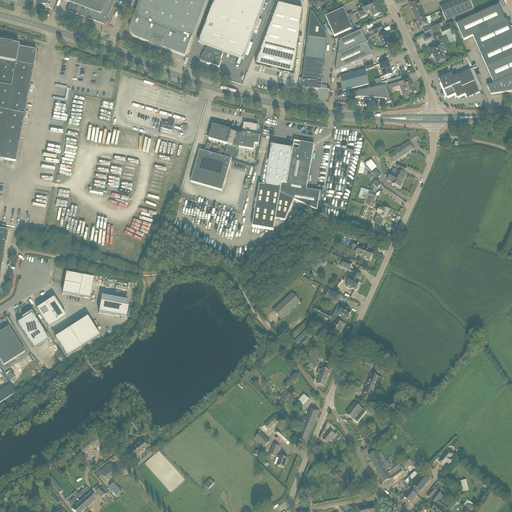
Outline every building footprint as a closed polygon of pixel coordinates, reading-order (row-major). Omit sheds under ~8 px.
[(54,0),(42,0),(41,5),(46,6),(46,8),(52,10),(56,1),(54,0)] [(61,0),(70,3),(67,11),(104,25),(113,0),(61,0)] [(195,31),(206,0),(140,0),(130,26),(130,27),(130,28),(130,29),(130,30),(130,31),(130,32),(131,33),(131,34),(131,35),(132,35),(132,36),(133,37),(134,37),(134,38),(135,39),(136,39),(137,39),(151,45),(153,45),(153,46),(155,47),(157,48),(158,48),(160,47),(161,48),(185,57),(195,31)] [(245,56),(265,0),(215,0),(199,44),(207,47),(206,49),(206,48),(204,54),(203,54),(201,59),(207,62),(206,64),(209,65),(210,64),(219,67),(221,61),(220,60),(223,55),(222,54),(223,53),(237,58),(239,54),(245,56)] [(325,4),(322,0),(310,0),(317,10),(325,4)] [(375,0),(373,0),(371,1),(362,5),(364,8),(362,9),(362,10),(358,12),(361,18),(365,16),(371,13),(373,18),(378,15),(379,17),(382,16),(381,14),(379,7),(378,8),(377,6),(378,5),(375,0)] [(474,10),(470,0),(455,0),(440,6),(446,21),(474,10)] [(417,1),(414,3),(409,5),(417,22),(426,18),(422,8),(421,9),(420,6),(419,4),(418,4),(417,1)] [(294,75),(303,10),(291,7),(278,4),(255,65),(294,75)] [(511,31),(507,21),(506,22),(498,6),(494,8),(456,24),(464,41),(473,37),(494,84),(487,87),(491,95),(511,92),(511,31)] [(325,17),(334,37),(353,29),(344,9),(325,17)] [(321,91),(327,40),(326,40),(326,35),(312,13),(311,13),(301,88),(321,91)] [(429,25),(426,18),(417,22),(420,29),(429,25)] [(432,32),(446,24),(444,20),(430,27),(432,32)] [(373,33),(369,35),(371,37),(380,33),(381,36),(379,36),(384,48),(392,44),(387,33),(383,34),(382,32),(383,31),(381,26),(372,30),(373,33)] [(338,56),(367,43),(364,36),(361,38),(359,33),(361,31),(362,31),(361,31),(357,33),(340,41),(338,56)] [(0,159),(16,162),(34,67),(16,63),(19,48),(19,46),(13,44),(1,42),(0,42),(0,159)] [(336,72),(368,57),(372,55),(369,56),(367,51),(370,50),(367,43),(338,56),(336,72)] [(439,44),(433,46),(428,48),(431,55),(433,54),(437,63),(446,59),(439,44)] [(388,62),(383,64),(380,65),(383,77),(392,74),(388,62)] [(369,85),(367,80),(365,70),(340,76),(344,91),(369,85)] [(470,70),(457,76),(465,95),(467,98),(480,93),(470,70)] [(443,78),(439,80),(447,98),(455,95),(457,98),(465,95),(457,76),(456,74),(455,73),(452,74),(443,78)] [(402,86),(400,80),(387,84),(389,90),(402,86)] [(415,92),(413,87),(414,87),(412,83),(403,87),(405,93),(402,94),(405,100),(409,98),(408,95),(415,92)] [(359,97),(364,98),(364,96),(385,98),(385,99),(387,99),(388,103),(391,102),(386,85),(354,93),(355,98),(359,97)] [(134,108),(160,113),(161,107),(135,102),(134,108)] [(162,122),(160,128),(172,132),(174,126),(175,123),(169,121),(168,124),(162,122)] [(200,151),(191,182),(222,192),(231,160),(232,158),(234,158),(235,158),(236,158),(237,158),(237,157),(238,156),(238,155),(239,149),(254,151),(255,145),(258,145),(259,145),(260,137),(259,137),(256,136),(258,125),(243,123),(243,124),(241,135),(240,135),(240,133),(237,132),(236,132),(236,134),(232,133),(231,133),(232,132),(232,131),(213,126),(213,125),(212,125),(208,140),(209,140),(227,145),(225,155),(224,155),(223,158),(209,153),(211,145),(207,144),(205,152),(200,151)] [(259,186),(252,227),(273,231),(276,219),(285,221),(295,201),(318,211),(321,192),(306,189),(314,145),(312,145),(311,142),(304,143),(300,143),(300,144),(292,146),(289,146),(288,149),(272,146),(264,187),(259,186)] [(394,163),(413,149),(408,142),(389,156),(394,163)] [(364,165),(371,172),(377,166),(371,159),(364,165)] [(397,169),(396,170),(393,169),(391,173),(387,181),(392,183),(391,184),(392,184),(392,185),(394,186),(395,185),(400,188),(400,187),(401,187),(402,184),(401,184),(406,175),(398,171),(399,170),(404,172),(406,168),(398,164),(396,169),(397,169)] [(361,188),(358,197),(365,199),(364,204),(363,206),(373,209),(375,204),(374,203),(376,197),(372,196),(373,192),(369,191),(361,188)] [(48,206),(50,195),(21,189),(19,201),(48,206)] [(65,205),(74,206),(76,196),(67,194),(65,205)] [(44,208),(38,207),(36,217),(42,218),(43,213),(45,214),(45,210),(43,210),(44,208)] [(376,219),(374,223),(381,226),(384,218),(386,218),(389,211),(383,208),(383,209),(380,207),(380,209),(379,208),(377,213),(380,215),(378,220),(376,219)] [(352,242),(352,244),(353,242),(355,243),(353,249),(356,250),(355,254),(370,261),(374,252),(367,249),(367,248),(352,242)] [(317,262),(313,265),(317,270),(321,266),(320,265),(324,261),(324,260),(322,258),(317,262)] [(352,264),(344,259),(340,267),(349,271),(352,264)] [(361,276),(357,274),(354,272),(351,278),(350,278),(349,278),(348,278),(347,279),(347,280),(347,281),(347,282),(348,282),(346,287),(351,290),(351,289),(356,291),(360,282),(359,282),(361,276)] [(91,291),(94,279),(66,274),(62,294),(90,299),(91,291)] [(324,297),(337,304),(341,296),(327,290),(324,297)] [(292,293),(273,311),(281,320),(301,303),(292,293)] [(128,307),(101,302),(102,296),(99,313),(115,316),(126,318),(128,307)] [(66,317),(54,298),(36,309),(48,328),(59,321),(66,317)] [(315,308),(313,312),(318,315),(324,318),(330,321),(328,325),(332,327),(330,331),(339,336),(344,325),(337,321),(338,319),(327,314),(315,308)] [(336,310),(333,316),(343,321),(345,318),(347,319),(348,318),(350,315),(351,312),(348,311),(349,310),(345,308),(345,309),(342,308),(340,312),(336,310)] [(22,318),(22,317),(21,318),(23,320),(17,324),(33,349),(48,340),(35,318),(36,318),(35,317),(34,317),(31,312),(22,318)] [(85,346),(99,337),(87,318),(55,338),(67,357),(85,346)] [(0,360),(3,366),(25,352),(8,327),(0,332),(0,360)] [(292,344),(297,350),(314,333),(309,328),(292,344)] [(319,363),(314,357),(308,361),(315,369),(318,366),(317,365),(319,363)] [(318,380),(317,384),(319,385),(324,387),(332,367),(327,366),(324,364),(322,370),(319,369),(317,374),(320,375),(320,376),(318,376),(317,380),(318,380)] [(369,377),(361,399),(366,401),(370,402),(378,381),(380,377),(371,374),(369,377)] [(285,403),(292,397),(286,391),(280,398),(285,403)] [(303,396),(297,401),(302,405),(308,399),(303,396)] [(366,412),(365,411),(359,406),(355,403),(346,415),(353,420),(357,424),(366,412)] [(300,414),(296,418),(300,422),(303,419),(305,422),(304,425),(297,439),(302,441),(306,443),(313,428),(319,413),(315,411),(310,409),(307,417),(305,416),(305,418),(300,414)] [(273,417),(264,425),(269,430),(277,422),(273,417)] [(327,444),(335,435),(330,431),(323,440),(327,444)] [(270,441),(261,432),(254,439),(263,448),(270,441)] [(369,439),(371,443),(379,437),(377,433),(369,439)] [(381,437),(371,444),(375,449),(385,442),(381,437)] [(89,438),(78,448),(83,454),(94,444),(89,438)] [(149,447),(146,443),(143,439),(130,450),(135,456),(140,452),(141,453),(149,447)] [(273,445),(272,450),(270,455),(276,458),(279,459),(276,466),(279,467),(284,469),(288,459),(280,457),(276,455),(279,447),(273,445)] [(387,470),(390,469),(392,468),(388,461),(383,463),(382,461),(377,451),(368,455),(383,484),(384,483),(386,487),(394,483),(405,475),(399,466),(388,474),(387,470)] [(449,451),(439,462),(441,464),(443,466),(447,462),(450,459),(453,455),(449,451)] [(112,466),(102,475),(107,481),(117,472),(112,466)] [(409,478),(412,481),(418,474),(415,471),(409,478)] [(51,478),(47,482),(57,495),(61,492),(51,478)] [(408,491),(405,494),(408,497),(408,498),(413,503),(416,500),(418,501),(428,489),(427,488),(431,483),(426,478),(419,486),(422,488),(419,492),(412,487),(409,492),(408,491)] [(463,492),(469,490),(466,479),(460,481),(463,492)] [(306,490),(308,485),(308,483),(309,481),(305,480),(304,482),(300,494),(305,496),(307,491),(306,490)] [(16,483),(12,487),(17,491),(20,487),(16,483)] [(121,493),(113,483),(109,487),(117,497),(121,493)] [(99,490),(96,493),(101,498),(106,494),(101,488),(99,490)] [(74,499),(70,504),(73,508),(71,509),(73,511),(82,511),(90,505),(92,503),(96,499),(90,493),(89,494),(85,490),(79,495),(78,495),(75,492),(72,495),(75,498),(74,499)] [(437,492),(433,497),(439,501),(443,496),(437,492)] [(6,497),(0,502),(0,504),(6,511),(10,511),(12,510),(6,504),(9,501),(6,497)] [(236,501),(240,506),(236,509),(239,511),(243,511),(249,507),(240,498),(236,501)] [(475,506),(470,502),(466,507),(471,511),(475,506)] [(446,510),(438,503),(431,511),(444,511),(445,511),(446,510)]
